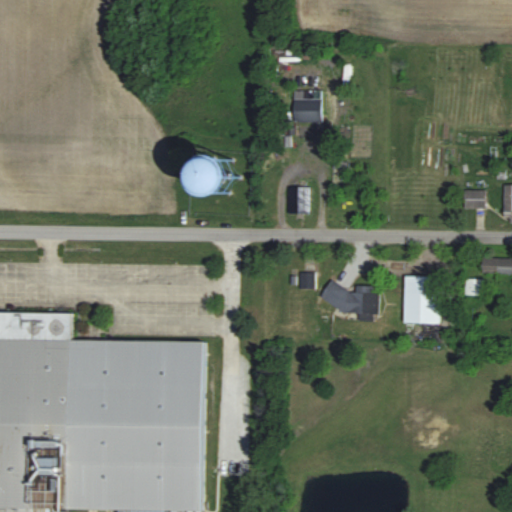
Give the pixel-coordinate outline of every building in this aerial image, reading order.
[(296,123),(323,123),(323,94),(296,94),(296,123)] [(238,153),(213,153),(213,191),(238,191),(238,153)] [(291,214),(312,214),(312,186),(291,186),(291,214)] [(485,190),(467,190),(467,209),(485,209),(485,190)] [(511,256),(485,257),(485,273),(511,273),(511,256)] [(443,323),(443,275),(408,275),(408,323),(443,323)] [(485,295),(485,278),(467,278),(467,295),(485,295)] [(388,295),(362,281),(356,292),(333,279),(323,297),(361,318),(362,317),(372,323),(388,295)] [(210,341),(76,339),(76,312),(0,311),(0,511),(24,511),(25,508),(123,510),(123,511),(170,511),(171,510),(207,511),(210,341)]
